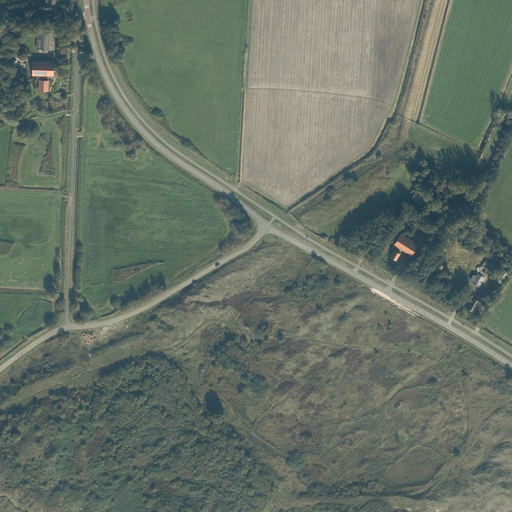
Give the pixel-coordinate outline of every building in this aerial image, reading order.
[(40,4),(40,9),(52,9),(52,3),(56,3),(55,0),(46,0),(46,4),(40,4)] [(42,49),(55,50),(56,29),(43,29),(42,49)] [(37,74),(48,75),(54,75),(54,61),(38,61),(34,60),(33,60),(33,74),(37,74)] [(48,75),(37,74),(37,80),(39,80),(39,90),(49,91),(49,80),(48,80),(48,75)] [(415,194),(412,197),(417,201),(417,202),(420,204),(423,199),(415,194)] [(401,233),(394,244),(395,245),(402,249),(411,255),(418,245),(406,236),(407,234),(404,232),(402,234),(401,233)] [(391,256),(397,259),(401,253),(400,253),(402,249),(395,245),(393,248),(395,249),(391,256)] [(478,273),(472,282),(479,286),(485,277),(487,273),(482,270),(485,264),(492,268),(495,263),(492,261),(492,262),(486,259),(484,263),(483,263),(477,272),(478,273)] [(504,269),(495,281),(500,284),(509,272),(504,269)] [(473,297),(467,307),(474,311),(480,301),(481,302),(483,299),(479,296),(477,299),(473,297)]
